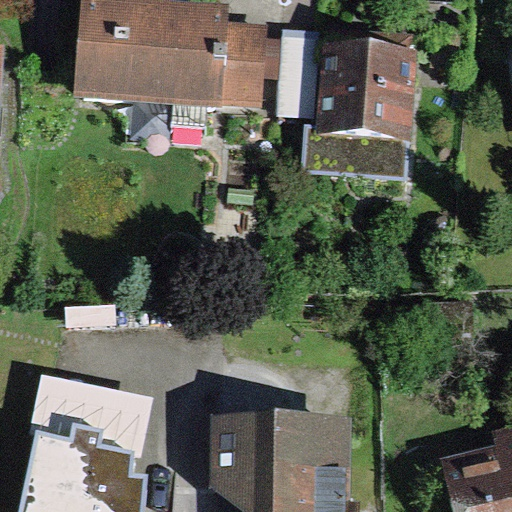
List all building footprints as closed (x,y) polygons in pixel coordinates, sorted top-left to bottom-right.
[(71,21),(68,105),(243,111),(246,27),(71,21)] [(288,182),(392,188),(398,64),(301,59),(301,41),(271,39),(267,114),(291,116),(288,182)] [(338,511),(340,430),(196,429),(199,498),(214,511),(338,511)] [(484,456),(426,470),(436,511),(511,511),(511,431),(480,439),(484,456)] [(53,455),(23,451),(9,511),(129,511),(130,492),(114,490),(115,466),(82,461),(83,444),(54,438),(53,455)]
